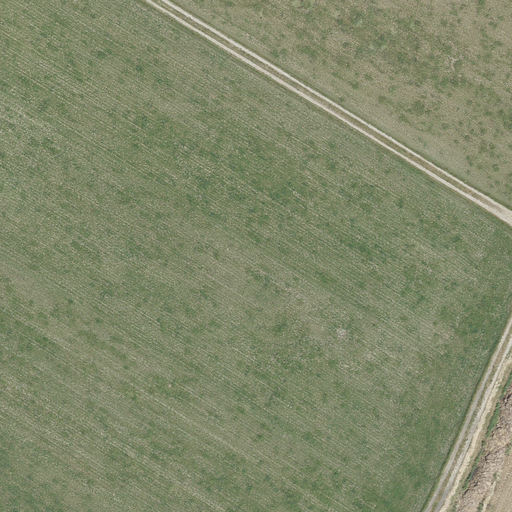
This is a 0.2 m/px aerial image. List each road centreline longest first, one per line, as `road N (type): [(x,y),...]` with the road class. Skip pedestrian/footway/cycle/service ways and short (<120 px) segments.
road 1 (track): [(511,214),(166,0)]
road 2 (track): [(434,511),(511,335)]
